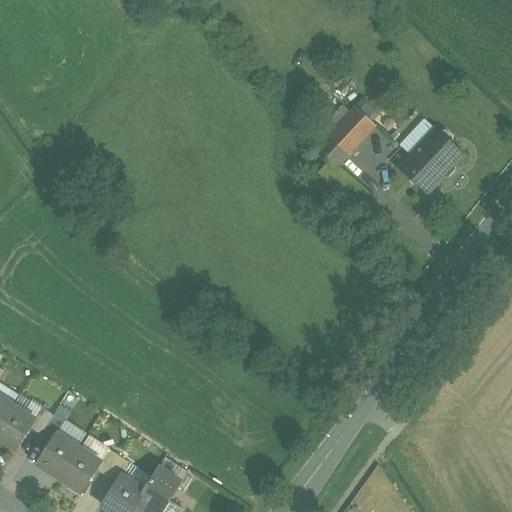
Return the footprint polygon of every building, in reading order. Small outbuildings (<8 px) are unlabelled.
[(357,108),(317,152),(329,163),(337,169),(377,126),(357,108)] [(437,130),(411,158),(402,150),(393,160),(428,193),(445,175),(448,175),(454,168),(454,166),(464,155),(453,145),(454,137),(447,131),(439,132),(437,130)] [(376,203),(337,169),(329,163),(307,187),(353,229),(376,203)] [(0,396),(0,429),(15,406),(0,396)] [(37,420),(15,406),(0,429),(0,438),(18,450),(17,450),(18,451),(33,429),(38,421),(37,420)] [(45,408),(37,420),(38,421),(33,429),(43,435),(56,415),(45,408)] [(66,422),(56,415),(43,435),(53,442),(58,433),(59,434),(66,422)] [(59,434),(58,433),(53,442),(38,464),(39,465),(40,464),(60,478),(61,479),(81,448),(59,434)] [(81,448),(61,479),(62,480),(63,479),(83,492),(83,493),(84,493),(99,471),(104,463),(103,462),(81,448)] [(122,457),(111,450),(103,462),(104,463),(99,471),(109,477),(122,457)] [(133,464),(122,457),(109,477),(119,483),(124,476),(125,476),(133,464)] [(160,468),(146,490),(147,490),(138,504),(150,511),(164,511),(183,483),(160,468)] [(119,483),(104,506),(105,507),(113,511),(132,511),(138,504),(147,490),(146,490),(125,476),(124,476),(119,483)]
